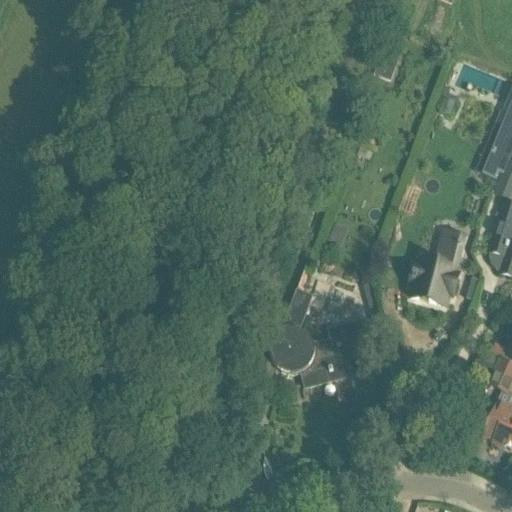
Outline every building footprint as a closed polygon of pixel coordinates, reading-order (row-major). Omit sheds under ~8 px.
[(373,78),(390,84),(407,41),(407,39),(390,33),(373,78)] [(498,121),(485,151),(495,155),(485,178),(495,182),(499,175),(502,177),(511,154),(511,102),(508,100),(507,102),(498,121)] [(511,157),(503,179),(511,182),(511,157)] [(496,227),(487,256),(489,257),(489,263),(491,269),(497,273),(500,273),(498,276),(511,279),(511,207),(503,205),(496,227)] [(341,251),(347,233),(334,229),(328,246),(341,251)] [(434,265),(418,261),(417,264),(413,263),(406,290),(409,291),(406,303),(447,313),(450,302),(454,303),(461,275),(458,274),(467,239),(442,232),(434,265)] [(296,378),(299,377),(302,380),(305,392),(363,376),(356,351),(371,348),(364,321),(326,331),(330,343),(317,346),(311,346),(311,344),(309,343),(308,341),(305,339),(302,336),(301,336),(299,335),(306,317),(301,315),(308,297),(297,293),(281,336),(278,338),(275,340),(273,343),(271,346),(270,350),(269,353),(269,357),(269,361),(270,364),(272,367),(273,370),(276,372),(279,375),(282,376),(285,378),(289,378),(292,379),(296,378)] [(511,455),(511,410),(507,408),(511,396),(508,394),(511,385),(511,368),(500,363),(489,388),(502,394),(481,439),(492,444),(491,446),(511,455)]
